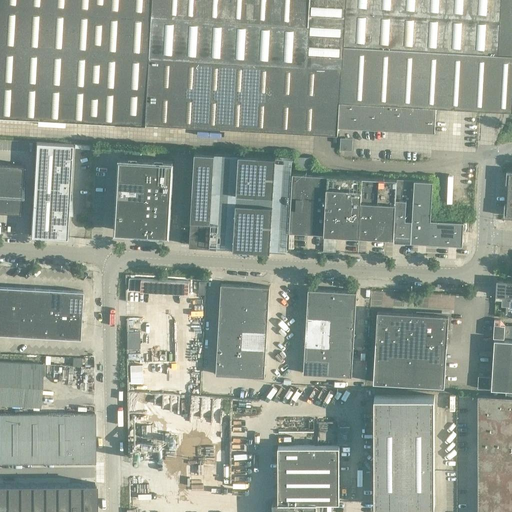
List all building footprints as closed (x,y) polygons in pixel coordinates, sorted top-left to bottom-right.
[(0,0),(0,61),(82,68),(86,0),(0,0)] [(86,0),(82,68),(178,75),(183,0),(86,0)] [(183,0),(178,75),(275,80),(280,0),(183,0)] [(280,0),(275,80),(371,87),(376,0),(280,0)] [(376,0),(371,87),(467,93),(473,0),(376,0)] [(36,142),(31,236),(67,238),(68,214),(72,214),(71,191),(69,191),(72,144),(36,142)] [(195,151),(189,245),(203,246),(204,220),(211,221),(215,152),(195,151)] [(239,153),(233,248),(270,250),(276,155),(239,153)] [(296,156),(296,168),(304,169),(304,168),(304,163),(305,157),(296,156)] [(119,157),(118,176),(145,177),(146,158),(119,157)] [(304,168),(304,169),(312,169),(313,158),(313,157),(305,157),(304,163),(304,168)] [(146,158),(145,177),(173,179),(174,160),(146,158)] [(22,164),(0,163),(0,211),(19,212),(22,164)] [(324,232),(327,173),(292,172),(289,230),(324,232)] [(324,232),(359,234),(362,175),(327,173),(324,232)] [(359,234),(394,236),(397,177),(362,175),(359,234)] [(118,176),(117,194),(144,196),(145,177),(118,176)] [(145,177),(144,196),(172,197),(173,179),(145,177)] [(411,241),(414,178),(397,177),(394,236),(393,240),(411,241)] [(414,178),(411,241),(462,244),(464,220),(431,218),(433,179),(414,178)] [(117,194),(116,212),(143,214),(144,196),(117,194)] [(144,196),(143,214),(171,215),(172,197),(144,196)] [(116,212),(115,232),(142,233),(143,214),(116,212)] [(143,214),(142,233),(169,235),(171,215),(143,214)] [(472,220),(464,220),(464,231),(472,231),(472,220)] [(131,277),(130,287),(170,289),(183,290),(183,280),(171,279),(131,277)] [(506,307),(507,280),(496,279),(495,295),(501,295),(501,307),(506,307)] [(221,284),(220,299),(244,300),(245,285),(221,284)] [(245,285),(244,300),(269,301),(270,286),(245,285)] [(7,287),(5,311),(20,312),(21,288),(7,287)] [(21,288),(20,312),(34,312),(36,288),(21,288)] [(36,288),(34,312),(49,313),(50,289),(36,288)] [(308,288),(307,303),(332,304),(332,290),(308,288)] [(50,289),(49,313),(64,314),(65,290),(50,289)] [(65,290),(64,314),(81,315),(83,291),(65,290)] [(332,290),(332,304),(356,305),(357,291),(332,290)] [(220,299),(219,314),(244,315),(244,300),(220,299)] [(244,300),(244,315),(268,316),(269,301),(244,300)] [(307,303),(307,317),(331,318),(332,304),(307,303)] [(332,304),(331,318),(355,319),(356,305),(332,304)] [(20,312),(5,311),(4,335),(19,336),(20,312)] [(377,311),(373,382),(444,386),(448,329),(450,329),(451,313),(416,311),(416,313),(377,311)] [(34,312),(20,312),(19,336),(33,336),(34,312)] [(49,313),(34,312),(33,336),(48,337),(49,313)] [(64,314),(49,313),(48,337),(62,338),(64,314)] [(81,315),(64,314),(62,338),(80,339),(81,315)] [(219,314),(218,329),(243,330),(244,315),(219,314)] [(244,315),(243,330),(267,332),(268,316),(244,315)] [(307,317),(306,331),(330,332),(331,318),(307,317)] [(331,318),(330,332),(354,334),(355,319),(331,318)] [(494,324),(493,337),(504,337),(505,324),(500,318),(494,318),(494,324)] [(218,329),(218,344),(242,345),(243,330),(218,329)] [(140,347),(140,330),(128,331),(128,347),(140,347)] [(243,330),(242,345),(266,347),(267,332),(243,330)] [(306,331),(305,345),(329,346),(330,332),(306,331)] [(330,332),(329,346),(354,348),(354,334),(330,332)] [(511,339),(494,339),(491,388),(506,389),(505,396),(511,395),(511,339)] [(218,344),(217,359),(241,360),(242,345),(218,344)] [(242,345),(241,360),(265,362),(266,347),(242,345)] [(305,345),(304,359),(328,360),(329,346),(305,345)] [(329,346),(328,360),(353,362),(354,348),(329,346)] [(217,359),(216,374),(240,376),(241,360),(217,359)] [(304,359),(303,373),(328,374),(328,360),(304,359)] [(0,404),(40,407),(43,363),(0,360),(0,404)] [(241,360),(240,376),(264,377),(265,362),(241,360)] [(328,360),(328,374),(352,376),(353,362),(328,360)] [(158,365),(140,365),(141,377),(159,377),(158,365)] [(478,388),(490,388),(491,376),(478,376),(478,388)] [(191,417),(199,417),(199,407),(201,407),(201,395),(192,394),(191,417)] [(511,395),(505,396),(478,394),(478,416),(511,415),(511,395)] [(434,395),(374,396),(374,506),(395,506),(395,511),(413,511),(413,505),(435,505),(434,395)] [(93,412),(0,412),(0,463),(93,463),(93,429),(93,412)] [(511,415),(478,416),(478,435),(511,434),(511,415)] [(135,444),(130,444),(130,448),(151,447),(151,426),(135,426),(135,444)] [(511,434),(478,435),(478,454),(482,454),(511,453),(511,434)] [(278,445),(278,501),(316,502),(339,502),(339,445),(278,445)] [(482,463),(480,464),(480,465),(482,465),(482,483),(480,483),(480,484),(482,484),(482,502),(480,502),(480,503),(482,503),(482,511),(511,511),(511,453),(482,454),(482,463)] [(94,484),(0,484),(0,510),(95,509),(94,484)] [(278,501),(272,501),(272,511),(316,511),(316,502),(278,501)]
